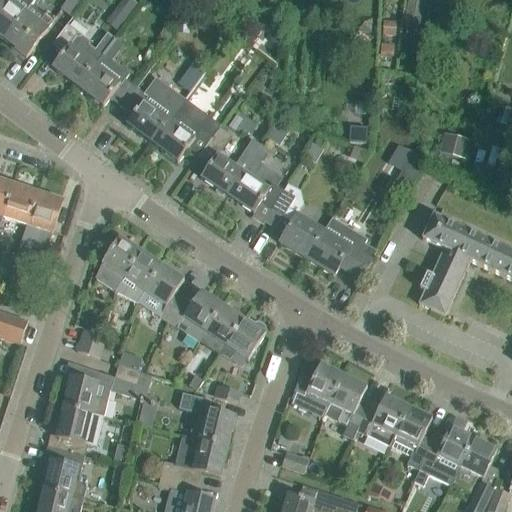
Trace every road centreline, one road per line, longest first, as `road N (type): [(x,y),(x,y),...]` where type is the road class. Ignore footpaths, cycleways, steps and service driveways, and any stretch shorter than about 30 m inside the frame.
road 1 (residential): [(2,484),(104,178)]
road 2 (residential): [(300,318),(104,178)]
road 3 (residential): [(511,424),(300,318)]
road 4 (residential): [(240,511),(300,318)]
